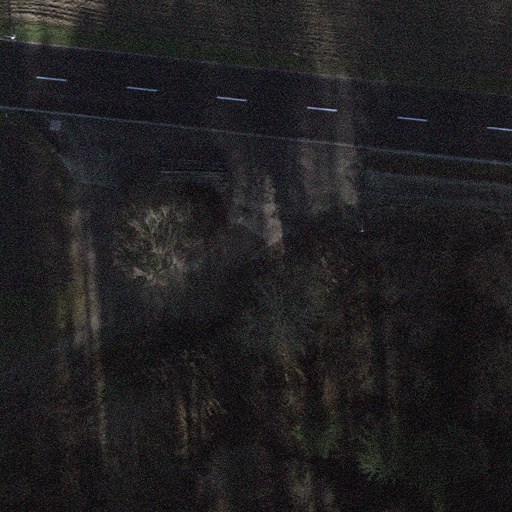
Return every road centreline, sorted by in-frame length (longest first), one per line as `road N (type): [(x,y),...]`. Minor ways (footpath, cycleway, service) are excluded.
road 1 (tertiary): [(511,134),(0,78)]
road 2 (track): [(294,110),(286,171),(250,233),(197,284),(118,263),(84,208),(83,87)]
road 3 (track): [(286,171),(511,196)]
road 4 (track): [(0,356),(197,284)]
